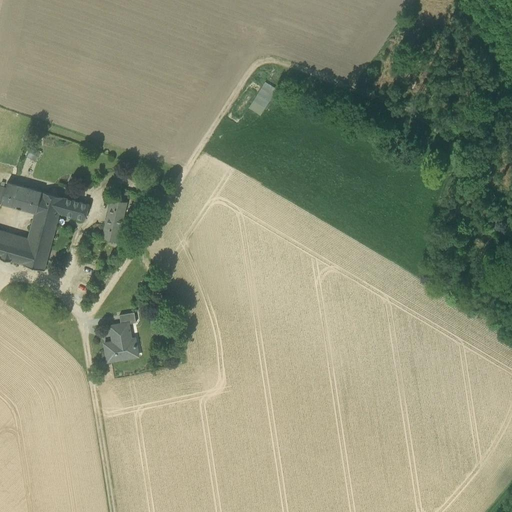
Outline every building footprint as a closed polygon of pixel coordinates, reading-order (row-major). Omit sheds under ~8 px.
[(266,81),(250,108),(262,115),(278,88),(266,81)] [(37,161),(42,151),(33,146),(27,157),(37,161)] [(42,192),(7,183),(5,189),(1,203),(35,212),(36,213),(42,192)] [(89,205),(42,192),(36,213),(35,212),(27,244),(21,264),(44,270),(59,213),(85,220),(89,205)] [(125,203),(113,200),(103,238),(116,241),(125,203)] [(9,260),(14,241),(6,239),(1,258),(9,260)] [(14,241),(9,260),(21,264),(27,244),(14,241)] [(119,315),(121,324),(128,323),(129,324),(136,323),(134,312),(119,315)] [(104,343),(107,362),(138,356),(136,344),(132,345),(129,324),(128,323),(121,324),(110,326),(113,342),(104,343)]
